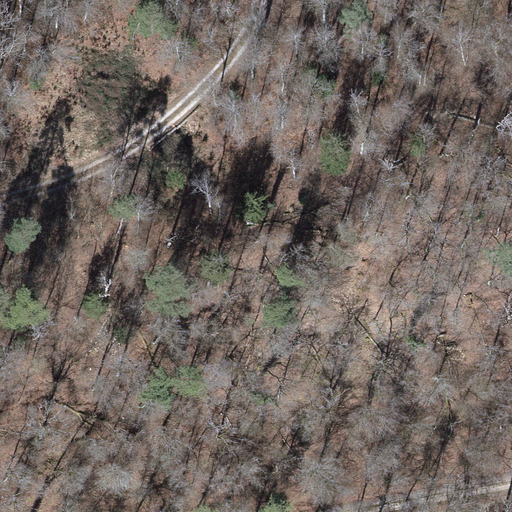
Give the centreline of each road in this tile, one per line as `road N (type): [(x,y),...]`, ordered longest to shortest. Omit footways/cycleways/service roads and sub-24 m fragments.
road 1 (track): [(493,0),(404,77),(232,193),(172,211),(96,172)]
road 2 (track): [(0,198),(96,172),(201,106),(263,0)]
road 3 (track): [(511,482),(350,511)]
